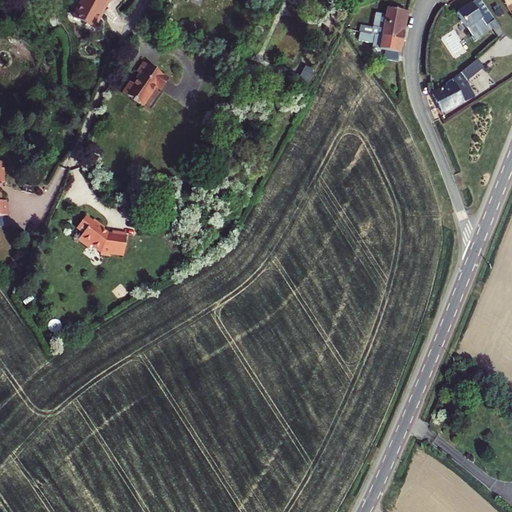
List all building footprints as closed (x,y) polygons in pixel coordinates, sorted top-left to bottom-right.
[(107,0),(79,0),(73,13),(95,24),(107,0)] [(491,0),(499,9),(509,0),(491,0)] [(475,24),(492,45),(501,38),(471,3),(453,18),(464,32),(475,24)] [(400,38),(407,10),(386,5),(383,19),(377,17),(374,28),(367,26),(366,30),(373,32),(400,38)] [(373,32),(366,30),(359,29),(357,37),(371,40),(370,45),(383,48),(381,57),(395,59),(400,38),(373,32)] [(478,57),(469,64),(472,68),(481,62),(478,57)] [(129,80),(122,92),(142,105),(155,86),(160,89),(167,78),(143,61),(136,71),(139,73),(132,82),(129,80)] [(440,115),(473,94),(461,77),(472,68),(469,64),(441,86),(442,88),(429,98),(440,115)] [(155,86),(142,105),(149,110),(162,91),(160,89),(155,86)] [(24,190),(35,193),(36,186),(26,183),(24,190)] [(124,254),(126,233),(112,231),(112,234),(109,233),(103,230),(105,228),(94,220),(92,222),(85,217),(77,229),(84,233),(79,241),(90,248),(92,245),(102,252),(102,255),(111,256),(112,253),(124,254)]
